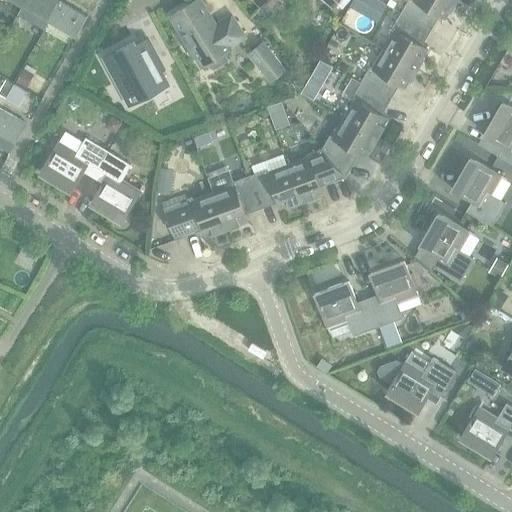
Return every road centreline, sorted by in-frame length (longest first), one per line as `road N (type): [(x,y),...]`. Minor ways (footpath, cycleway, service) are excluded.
road 1 (residential): [(503,0),(382,215),(256,263)]
road 2 (residential): [(511,508),(311,390),(297,374),(256,263)]
road 3 (residential): [(0,180),(103,0)]
road 4 (residential): [(256,263),(161,291),(69,241)]
road 5 (residential): [(69,241),(0,353)]
